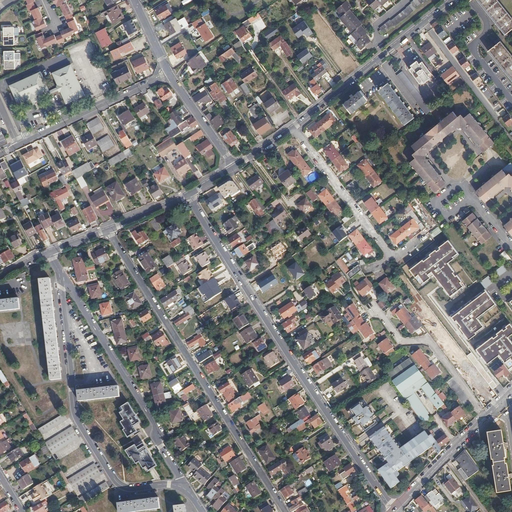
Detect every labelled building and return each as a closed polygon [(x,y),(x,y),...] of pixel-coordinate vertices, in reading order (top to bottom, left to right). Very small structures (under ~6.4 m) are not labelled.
[(104,0),(109,9),(117,5),(115,2),(119,0),(118,0),(104,0)] [(364,0),(374,10),(380,4),(382,6),(388,0),(364,0)] [(390,21),(389,20),(379,28),(383,34),(394,26),(395,27),(410,14),(410,13),(415,9),(414,8),(422,2),(423,4),(427,0),(413,0),(410,3),(405,8),(390,21)] [(511,29),(511,18),(497,0),(476,0),(505,35),(511,29)] [(364,47),(366,49),(372,44),(365,35),(367,33),(361,25),(362,24),(350,9),(351,8),(345,1),(335,9),(341,16),(339,18),(351,33),(350,34),(356,42),(354,43),(359,50),(364,47)] [(66,2),(60,5),(66,19),(72,16),(66,2)] [(173,12),(168,3),(165,5),(155,11),(160,19),(173,12)] [(31,10),(35,19),(42,16),(38,7),(36,8),(34,5),(27,8),(29,11),(31,10)] [(106,11),(113,24),(123,19),(117,5),(109,9),(106,11)] [(167,29),(171,35),(181,29),(173,15),(163,21),(165,25),(167,29)] [(32,21),(37,30),(46,26),(44,19),(43,19),(42,16),(35,19),(32,21)] [(72,16),(66,19),(69,27),(72,32),(78,29),(72,16)] [(137,30),(131,19),(123,23),(129,34),(137,30)] [(307,36),(312,32),(304,20),(295,27),(297,31),(301,28),(307,36)] [(443,24),(435,30),(441,38),(449,33),(443,24)] [(16,26),(6,26),(6,29),(6,31),(4,31),(4,35),(16,35),(16,26)] [(72,32),(69,27),(68,27),(60,31),(61,33),(58,35),(61,42),(65,40),(64,38),(73,34),(72,32)] [(251,36),(244,27),(237,32),(243,41),(251,36)] [(264,33),(266,39),(279,33),(277,27),(264,33)] [(41,31),(35,34),(41,48),(48,45),(45,38),(41,31)] [(112,44),(105,31),(97,36),(104,48),(112,44)] [(61,42),(58,35),(55,36),(54,34),(45,38),(48,45),(57,41),(58,43),(61,42)] [(350,34),(347,36),(353,44),(354,43),(356,42),(350,34)] [(16,35),(4,35),(4,39),(6,39),(6,41),(6,44),(17,44),(16,35)] [(292,53),(280,37),(268,45),(273,51),(280,46),(288,56),(292,53)] [(453,54),(461,48),(455,40),(447,45),(453,54)] [(237,49),(244,45),(241,41),(234,45),(237,49)] [(511,56),(500,41),(487,51),(511,81),(511,56)] [(133,48),(130,42),(123,45),(117,48),(110,53),(113,60),(120,57),(119,56),(133,48)] [(427,44),(421,49),(428,57),(436,50),(430,42),(427,44)] [(186,53),(180,43),(171,48),(177,58),(186,53)] [(232,54),(239,64),(240,63),(240,60),(232,47),(219,56),(222,61),(232,54)] [(307,48),(297,56),(302,63),(312,56),(307,48)] [(17,50),(6,50),(6,53),(6,55),(5,55),(5,59),(17,59),(17,50)] [(191,69),(195,74),(206,66),(198,53),(187,61),(190,66),(191,65),(192,68),(191,69)] [(465,69),(473,63),(466,55),(458,61),(465,69)] [(149,68),(144,57),(132,63),(137,72),(144,69),(144,70),(149,68)] [(430,72),(419,58),(408,67),(420,82),(423,80),(424,82),(430,77),(428,74),(430,72)] [(17,59),(5,59),(5,63),(6,63),(7,64),(7,68),(17,67),(17,59)] [(74,99),(79,97),(86,94),(71,62),(52,72),(58,84),(62,91),(68,102),(74,99)] [(131,76),(127,66),(113,73),(117,83),(131,76)] [(241,77),(244,82),(246,85),(259,77),(253,68),(241,77)] [(32,98),(50,89),(41,71),(10,85),(19,104),(32,98)] [(478,71),(470,76),(476,84),(484,79),(478,71)] [(432,109),(403,72),(398,76),(427,113),(432,109)] [(207,85),(214,80),(211,77),(204,81),(207,85)] [(432,77),(425,83),(432,93),(440,87),(432,77)] [(237,86),(231,78),(222,84),(225,89),(226,88),(229,92),(237,86)] [(212,96),(221,90),(215,82),(210,85),(213,90),(210,92),(212,96)] [(239,85),(246,95),(251,92),(246,85),(244,82),(239,85)] [(294,83),(282,92),(288,100),(296,94),(298,96),(301,93),(294,83)] [(405,124),(414,117),(388,83),(379,89),(405,124)] [(62,91),(58,84),(57,84),(58,86),(50,90),(50,89),(32,98),(35,104),(41,101),(40,99),(60,90),(61,91),(62,91)] [(321,90),(317,84),(311,89),(315,94),(316,93),(317,94),(320,92),(319,91),(321,90)] [(164,93),(162,89),(157,92),(165,104),(173,98),(168,90),(164,93)] [(194,99),(197,104),(205,99),(207,102),(211,99),(205,89),(201,93),(200,92),(197,94),(198,96),(194,99)] [(368,99),(361,90),(344,104),(351,112),(368,99)] [(278,106),(272,97),(264,103),(270,111),(278,106)] [(245,104),(254,118),(261,113),(252,99),(245,104)] [(166,112),(157,100),(154,102),(163,114),(166,112)] [(149,112),(144,103),(134,109),(140,118),(149,112)] [(214,103),(206,108),(208,111),(216,106),(214,103)] [(134,120),(129,110),(118,117),(124,126),(134,120)] [(175,111),(170,115),(171,117),(178,127),(184,122),(185,121),(182,116),(180,118),(175,111)] [(254,118),(257,122),(267,115),(266,114),(264,111),(261,113),(254,118)] [(478,146),(481,146),(480,149),(483,152),(495,142),(470,113),(464,117),(458,117),(453,111),(412,144),(417,150),(417,156),(410,162),(434,192),(440,188),(441,177),(442,173),(438,173),(428,161),(428,158),(426,158),(427,152),(429,152),(430,149),(440,140),(443,141),(443,138),(443,135),(446,135),(454,129),(457,130),(457,127),(463,127),(463,130),(465,130),(476,143),(476,146),(478,146)] [(511,114),(510,112),(502,118),(508,126),(511,123),(511,114)] [(213,119),(209,113),(205,115),(215,128),(224,122),(219,115),(213,119)] [(330,113),(320,121),(326,129),(336,120),(330,113)] [(260,134),(273,125),(267,115),(257,122),(254,124),(260,134)] [(97,117),(86,124),(91,133),(92,134),(103,128),(97,117)] [(170,126),(165,129),(171,138),(171,139),(182,132),(178,127),(171,117),(169,118),(168,119),(169,120),(171,124),(172,125),(170,126)] [(191,117),(185,121),(184,122),(178,127),(182,132),(182,133),(185,131),(184,130),(187,128),(188,129),(191,127),(192,129),(197,125),(198,124),(193,118),(193,119),(191,117)] [(326,129),(320,121),(309,129),(315,137),(326,129)] [(229,125),(224,128),(227,132),(223,135),(224,136),(223,137),(226,141),(227,140),(230,144),(235,140),(236,139),(230,130),(232,129),(229,125)] [(130,140),(124,130),(119,133),(120,134),(119,135),(124,144),(130,140)] [(201,130),(190,137),(194,143),(205,136),(201,130)] [(92,134),(91,133),(81,139),(88,151),(98,145),(96,142),(92,134)] [(81,149),(73,135),(62,141),(70,156),(81,149)] [(98,145),(102,152),(114,146),(107,135),(96,142),(98,145)] [(171,139),(171,138),(155,147),(161,157),(177,147),(171,139)] [(213,147),(209,142),(202,147),(199,144),(196,146),(202,155),(205,153),(208,157),(213,154),(210,149),(213,147)] [(183,143),(177,146),(188,162),(191,160),(189,157),(191,155),(183,143)] [(324,150),(332,160),(340,155),(332,144),(324,150)] [(34,149),(23,155),(28,165),(39,159),(39,158),(43,156),(38,148),(35,150),(34,149)] [(296,165),(304,160),(296,150),(288,155),(296,165)] [(127,157),(123,152),(108,161),(111,166),(127,157)] [(340,155),(332,160),(340,171),(348,165),(340,155)] [(365,176),(373,170),(365,159),(357,165),(365,176)] [(188,164),(186,160),(175,167),(181,178),(185,175),(184,174),(187,172),(192,169),(188,164)] [(311,169),(304,160),(296,165),(303,175),(311,169)] [(28,175),(21,161),(16,164),(23,177),(28,175)] [(485,196),(511,175),(511,163),(511,162),(476,191),(482,199),(485,196)] [(16,164),(11,167),(18,180),(23,177),(16,164)] [(89,164),(73,173),(77,180),(82,177),(93,171),(90,165),(89,164)] [(170,176),(165,167),(155,173),(160,182),(170,176)] [(58,180),(53,169),(39,176),(44,187),(58,180)] [(296,179),(288,169),(278,176),(286,186),(296,179)] [(381,181),(373,170),(365,176),(374,186),(381,181)] [(68,184),(63,175),(59,178),(64,187),(65,186),(68,184)] [(511,175),(485,196),(491,197),(494,197),(494,194),(502,188),(505,189),(505,186),(511,186),(511,189),(511,218),(510,218),(510,220),(509,232),(511,235),(511,175)] [(262,184),(256,176),(252,179),(251,178),(246,182),(253,190),(262,184)] [(87,186),(82,177),(77,180),(81,187),(82,189),(87,186)] [(142,189),(137,179),(126,186),(132,195),(142,189)] [(27,197),(18,181),(11,185),(20,201),(27,197)] [(230,181),(219,189),(225,198),(228,195),(228,194),(232,191),(235,194),(240,191),(233,182),(230,181)] [(125,196),(117,182),(108,187),(113,196),(115,196),(117,200),(125,196)] [(163,193),(158,186),(155,187),(154,186),(151,188),(152,189),(150,190),(155,198),(163,193)] [(52,193),(54,195),(62,211),(65,209),(61,200),(70,195),(68,190),(67,188),(63,190),(57,194),(55,191),(52,193)] [(97,209),(110,202),(105,193),(103,189),(95,194),(97,197),(92,200),(97,209)] [(310,190),(306,193),(312,202),(317,198),(310,190)] [(326,205),(333,200),(326,190),(318,195),(326,205)] [(216,193),(205,201),(211,210),(222,203),(221,200),(217,194),(216,193)] [(363,202),(371,212),(379,206),(370,195),(363,202)] [(268,211),(258,197),(249,203),(258,214),(261,212),(263,214),(268,211)] [(311,206),(306,198),(296,205),(302,213),(311,206)] [(341,209),(333,200),(326,205),(333,215),(341,209)] [(274,219),(277,223),(286,216),(285,214),(286,213),(281,205),(277,208),(278,210),(271,215),(274,219)] [(379,206),(371,212),(379,223),(387,217),(379,206)] [(422,230),(425,227),(409,206),(406,209),(422,230)] [(95,220),(98,219),(91,207),(88,209),(83,211),(90,224),(96,221),(95,220)] [(51,226),(54,224),(51,218),(48,213),(38,218),(43,228),(50,225),(51,226)] [(66,224),(60,213),(51,218),(54,224),(56,228),(62,225),(63,226),(66,224)] [(485,233),(487,231),(477,218),(475,219),(470,214),(462,221),(482,244),(490,238),(485,233)] [(157,230),(162,227),(156,217),(150,221),(157,230)] [(239,226),(233,218),(226,223),(229,227),(227,229),(230,233),(239,226)] [(82,228),(78,219),(69,224),(73,233),(82,228)] [(268,223),(277,235),(283,232),(277,223),(274,219),(268,223)] [(400,228),(406,235),(416,228),(410,220),(400,228)] [(31,222),(23,226),(29,237),(37,233),(35,229),(31,222)] [(452,223),(442,231),(451,244),(480,282),(490,274),(452,223)] [(175,238),(174,236),(179,233),(174,224),(163,230),(170,241),(175,238)] [(42,225),(35,229),(37,233),(40,232),(44,242),(49,239),(43,228),(42,225)] [(341,225),(332,232),(339,242),(347,236),(343,230),(344,229),(341,225)] [(439,226),(431,232),(434,237),(442,231),(439,226)] [(311,235),(305,228),(301,231),(300,230),(295,234),(301,242),(311,235)] [(396,243),(406,235),(400,228),(390,235),(396,243)] [(356,245),(364,239),(356,229),(349,235),(356,245)] [(138,234),(136,231),(132,233),(139,244),(148,239),(143,231),(138,234)] [(195,250),(204,244),(201,240),(200,240),(196,233),(188,239),(195,250)] [(243,242),(237,234),(229,240),(234,248),(243,242)] [(22,244),(18,235),(10,238),(15,248),(22,244)] [(175,238),(170,241),(174,247),(181,243),(177,236),(175,238)] [(371,249),(364,239),(356,245),(364,255),(371,249)] [(434,239),(417,252),(428,265),(430,268),(446,256),(434,239)] [(243,244),(235,249),(240,257),(256,247),(253,242),(246,247),(243,244)] [(318,243),(313,247),(317,252),(321,248),(318,243)] [(105,248),(96,252),(97,255),(93,257),(97,265),(109,259),(105,248)] [(203,267),(210,262),(207,256),(208,255),(204,250),(195,256),(203,267)] [(10,251),(0,255),(0,265),(14,258),(10,251)] [(398,267),(496,395),(501,390),(426,292),(424,290),(413,276),(423,269),(428,265),(417,252),(398,267)] [(156,267),(146,253),(139,257),(148,272),(156,267)] [(168,256),(162,260),(166,265),(167,267),(173,263),(168,256)] [(192,269),(184,256),(181,258),(175,262),(183,274),(192,269)] [(75,271),(86,268),(83,257),(72,260),(75,271)] [(258,264),(253,257),(246,262),(250,269),(258,264)] [(340,258),(336,260),(346,274),(350,271),(340,258)] [(296,262),(287,268),(296,280),(304,274),(296,262)] [(361,270),(360,269),(359,265),(359,264),(355,267),(350,271),(346,274),(350,278),(361,270)] [(505,316),(511,309),(511,286),(508,282),(503,286),(498,280),(495,282),(492,277),(498,272),(504,280),(511,275),(503,264),(490,274),(480,282),(505,316)] [(197,279),(200,285),(215,278),(210,267),(197,273),(200,278),(197,279)] [(89,279),(86,268),(75,271),(78,282),(89,279)] [(424,290),(426,292),(435,284),(423,269),(413,276),(424,290)] [(121,273),(119,271),(112,275),(114,278),(113,278),(120,289),(129,284),(122,273),(121,273)] [(346,281),(338,271),(324,282),(332,293),(339,288),(339,286),(346,281)] [(456,272),(456,289),(456,291),(466,291),(467,280),(461,280),(461,272),(456,272)] [(165,286),(157,274),(150,279),(157,289),(161,287),(161,288),(165,286)] [(229,283),(224,275),(215,281),(220,289),(229,283)] [(278,282),(273,275),(259,285),(264,292),(278,282)] [(373,286),(366,277),(363,279),(364,280),(355,287),(362,296),(371,289),(370,288),(373,286)] [(61,379),(50,278),(39,279),(51,380),(61,379)] [(386,293),(394,287),(386,278),(378,283),(386,293)] [(102,297),(99,285),(89,288),(92,299),(102,297)] [(309,285),(303,289),(310,298),(316,294),(309,285)] [(176,294),(182,291),(179,287),(168,294),(169,295),(160,300),(164,306),(179,298),(176,294)] [(141,303),(134,292),(126,297),(133,308),(141,303)] [(504,363),(510,372),(511,371),(511,358),(495,336),(471,305),(461,292),(458,294),(472,311),(480,322),(482,327),(486,337),(504,363)] [(241,306),(235,296),(227,302),(233,311),(241,306)] [(386,304),(381,297),(375,302),(381,308),(386,304)] [(19,299),(0,300),(0,310),(20,309),(19,299)] [(299,304),(303,309),(308,306),(304,300),(299,304)] [(113,314),(110,302),(100,305),(103,317),(113,314)] [(291,302),(279,311),(284,318),(297,310),(291,302)] [(361,313),(353,302),(345,308),(353,319),(352,319),(365,338),(374,332),(366,321),(365,322),(359,314),(361,313)] [(458,321),(467,314),(458,303),(448,311),(456,322),(458,321)] [(186,313),(187,312),(193,308),(190,304),(183,309),(186,313)] [(411,334),(422,326),(417,319),(413,321),(402,307),(399,310),(396,306),(389,311),(392,315),(395,313),(411,334)] [(341,317),(334,307),(321,316),(325,321),(331,317),(334,322),(341,317)] [(190,315),(195,311),(193,308),(187,312),(188,313),(174,321),(176,326),(191,317),(190,315)] [(151,317),(147,309),(139,314),(144,322),(151,317)] [(480,322),(472,311),(467,314),(458,321),(469,337),(482,327),(480,322)] [(240,329),(250,323),(243,313),(234,319),(240,329)] [(290,319),(283,324),(288,333),(296,328),(294,325),(296,323),(294,321),(292,322),(290,319)] [(111,322),(114,333),(124,330),(121,320),(111,322)] [(198,334),(206,329),(204,326),(197,331),(198,334)] [(246,344),(258,337),(251,326),(239,333),(246,344)] [(124,330),(114,333),(117,344),(127,342),(124,330)] [(303,330),(295,335),(299,340),(296,342),(302,351),(312,343),(303,330)] [(148,337),(149,336),(147,332),(139,337),(141,341),(148,337)] [(166,340),(160,332),(152,337),(157,345),(166,340)] [(204,340),(200,334),(194,337),(195,338),(187,343),(190,347),(200,341),(201,342),(204,340)] [(267,346),(262,338),(254,343),(259,351),(267,346)] [(387,356),(395,351),(393,348),(394,347),(388,338),(378,344),(387,356)] [(138,360),(135,348),(125,351),(128,362),(138,360)] [(430,362),(420,348),(412,354),(419,365),(421,364),(425,370),(432,380),(441,373),(434,364),(431,365),(429,362),(430,362)] [(310,350),(303,355),(307,362),(309,361),(310,363),(316,359),(310,350)] [(197,358),(200,363),(212,355),(208,351),(197,358)] [(280,362),(273,351),(264,357),(270,367),(280,362)] [(360,353),(353,357),(355,361),(356,361),(358,364),(360,367),(360,368),(362,372),(370,367),(365,360),(360,353)] [(384,370),(388,375),(404,396),(424,423),(431,418),(428,414),(429,413),(415,393),(423,387),(428,394),(430,398),(429,399),(437,409),(444,404),(443,402),(439,397),(407,354),(384,370)] [(182,367),(176,357),(167,362),(173,372),(182,367)] [(333,365),(328,357),(313,367),(318,374),(333,365)] [(506,376),(510,372),(504,363),(498,368),(494,364),(496,362),(493,358),(488,362),(497,376),(501,373),(502,374),(504,373),(506,376)] [(219,367),(214,360),(205,367),(209,373),(219,367)] [(480,376),(470,363),(466,366),(469,370),(466,373),(472,382),(480,376)] [(152,376),(148,365),(138,368),(142,379),(152,376)] [(361,372),(360,373),(363,377),(364,377),(362,374),(370,369),(370,367),(362,372),(361,372)] [(258,381),(250,369),(241,375),(249,387),(258,381)] [(321,382),(336,371),(334,369),(320,380),(321,382)] [(362,374),(364,377),(369,384),(377,379),(370,369),(362,374)] [(295,384),(286,372),(280,375),(283,379),(280,381),(286,390),(295,384)] [(446,382),(464,406),(467,403),(464,400),(467,398),(451,377),(446,382)] [(178,381),(176,378),(168,383),(175,393),(179,391),(178,390),(181,387),(177,382),(178,381)] [(347,386),(342,378),(333,384),(338,391),(347,386)] [(150,385),(153,396),(163,393),(160,382),(150,385)] [(223,392),(230,403),(237,398),(233,393),(234,392),(229,382),(219,388),(222,393),(223,392)] [(188,386),(188,385),(183,388),(184,389),(177,393),(179,397),(195,387),(192,384),(188,386)] [(117,385),(76,390),(77,401),(118,396),(117,385)] [(472,391),(481,404),(486,400),(477,388),(472,391)] [(163,393),(153,396),(156,407),(166,404),(163,393)] [(296,409),(304,403),(297,393),(289,398),(296,409)] [(245,398),(243,395),(237,398),(230,403),(228,404),(233,411),(240,406),(238,403),(245,398)] [(366,406),(361,399),(349,408),(354,416),(352,417),(358,425),(360,424),(365,431),(378,422),(373,416),(375,415),(367,404),(366,406)] [(188,415),(193,411),(188,405),(190,404),(187,400),(181,404),(188,415)] [(127,402),(121,406),(123,410),(119,412),(123,419),(120,421),(124,428),(123,430),(127,437),(136,432),(133,425),(139,421),(127,402)] [(267,409),(263,403),(258,406),(262,413),(267,409)] [(212,415),(205,404),(197,409),(204,420),(212,415)] [(446,404),(441,407),(445,413),(442,414),(443,416),(450,413),(446,404)] [(309,419),(311,417),(304,407),(298,411),(299,414),(298,415),(300,420),(287,429),(289,432),(297,427),(309,419)] [(452,414),(458,422),(466,416),(460,408),(458,410),(457,409),(454,410),(455,411),(452,414)] [(182,420),(179,409),(169,412),(173,423),(182,420)] [(36,430),(40,435),(67,419),(63,413),(36,430)] [(448,429),(458,422),(452,414),(451,413),(442,420),(448,429)] [(259,414),(247,422),(250,427),(248,428),(251,433),(257,429),(255,427),(260,424),(257,419),(261,416),(259,414)] [(310,420),(309,419),(297,427),(300,431),(306,426),(305,425),(310,421),(315,428),(322,423),(317,415),(310,420)] [(221,430),(216,423),(208,428),(213,435),(221,430)] [(385,425),(369,436),(387,462),(378,469),(390,488),(399,481),(396,477),(396,476),(397,474),(398,473),(396,470),(403,465),(405,467),(410,463),(409,462),(427,449),(428,450),(427,453),(427,455),(425,456),(426,457),(435,449),(438,454),(443,450),(441,446),(434,438),(432,434),(429,436),(425,430),(409,442),(408,442),(400,447),(385,425)] [(46,445),(51,454),(78,438),(71,427),(44,443),(46,445)] [(434,438),(441,446),(449,440),(443,431),(438,434),(438,435),(434,438)] [(497,493),(511,491),(507,464),(505,464),(505,458),(506,458),(502,431),(487,433),(492,460),(493,460),(494,466),(492,466),(497,493)] [(191,444),(183,433),(174,441),(182,451),(191,444)] [(334,445),(326,433),(318,438),(326,450),(334,445)] [(0,454),(11,448),(7,440),(0,444),(0,454)] [(217,461),(221,467),(227,464),(225,461),(234,455),(227,443),(221,447),(222,448),(218,450),(222,457),(217,461)] [(275,457),(266,444),(258,450),(266,462),(275,457)] [(146,466),(148,469),(155,465),(144,446),(137,450),(134,445),(125,450),(129,457),(131,456),(135,463),(138,461),(143,468),(146,466)] [(306,450),(303,446),(295,452),(303,463),(310,457),(308,454),(306,450)] [(23,455),(18,448),(7,454),(11,461),(23,455)] [(457,469),(465,481),(479,471),(464,452),(454,460),(460,467),(457,469)] [(40,464),(34,455),(20,464),(26,473),(40,464)] [(341,464),(335,455),(324,463),(330,471),(341,464)] [(196,473),(194,475),(205,485),(212,477),(201,467),(203,465),(195,457),(187,466),(196,473)] [(244,467),(237,458),(231,462),(237,472),(244,467)] [(291,471),(284,459),(268,469),(272,475),(282,469),(286,474),(291,471)] [(73,490),(73,491),(100,475),(93,464),(67,480),(69,484),(73,490)] [(355,471),(350,464),(344,468),(345,470),(340,474),(342,479),(355,471)] [(33,483),(27,474),(18,480),(20,483),(19,484),(23,490),(33,483)] [(449,481),(444,485),(452,494),(460,488),(452,478),(450,474),(446,477),(449,481)] [(239,482),(234,475),(229,478),(234,485),(239,482)] [(207,494),(212,499),(213,497),(220,489),(217,486),(218,484),(217,483),(220,480),(215,477),(208,486),(211,489),(207,494)] [(262,493),(254,481),(246,486),(254,498),(262,493)] [(78,499),(82,505),(108,489),(105,483),(78,499)] [(288,485),(280,490),(285,498),(293,493),(288,485)] [(357,509),(355,506),(345,491),(348,489),(345,485),(338,489),(349,506),(352,511),(357,509)] [(46,495),(41,487),(37,490),(42,498),(46,495)] [(298,491),(300,496),(307,491),(305,487),(298,491)] [(225,491),(221,488),(220,489),(213,497),(217,500),(212,505),(218,510),(226,500),(223,497),(224,495),(223,494),(225,491)] [(432,491),(425,497),(429,502),(431,500),(435,504),(442,498),(438,494),(436,496),(432,491)] [(462,501),(470,511),(471,511),(478,507),(470,496),(462,501)] [(416,501),(422,509),(428,505),(422,497),(416,501)] [(131,511),(160,508),(158,498),(118,503),(119,511),(131,511)] [(293,506),(289,509),(291,511),(292,511),(295,510),(300,507),(297,503),(299,502),(296,498),(291,502),(293,506)] [(0,505),(0,511),(3,511),(10,509),(6,502),(0,505)] [(238,511),(229,502),(220,511),(238,511)] [(260,507),(262,511),(273,511),(270,506),(267,502),(260,507)] [(46,511),(46,510),(43,504),(42,503),(33,509),(35,511),(46,511)] [(432,507),(430,503),(428,505),(422,509),(424,511),(425,511),(429,510),(432,507)]
